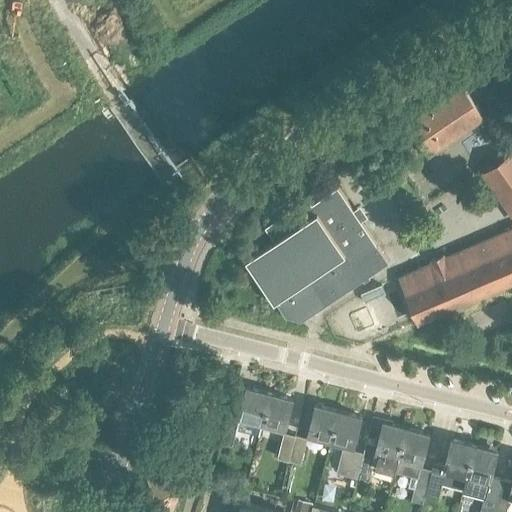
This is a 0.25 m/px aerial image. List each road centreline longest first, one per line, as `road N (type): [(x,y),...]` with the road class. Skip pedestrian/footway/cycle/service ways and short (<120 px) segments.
road 1 (tertiary): [(162,322),(186,255),(256,169),(503,0)]
road 2 (tertiary): [(511,412),(162,322)]
road 3 (track): [(181,267),(84,274),(0,348)]
road 4 (tertiary): [(101,511),(162,322)]
